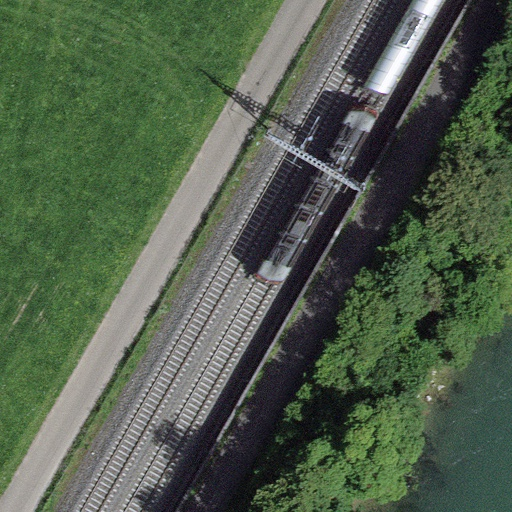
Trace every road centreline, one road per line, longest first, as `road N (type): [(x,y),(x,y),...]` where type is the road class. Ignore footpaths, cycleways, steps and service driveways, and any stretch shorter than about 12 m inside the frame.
road 1 (residential): [(503,0),(209,511)]
road 2 (residential): [(13,511),(307,0)]
